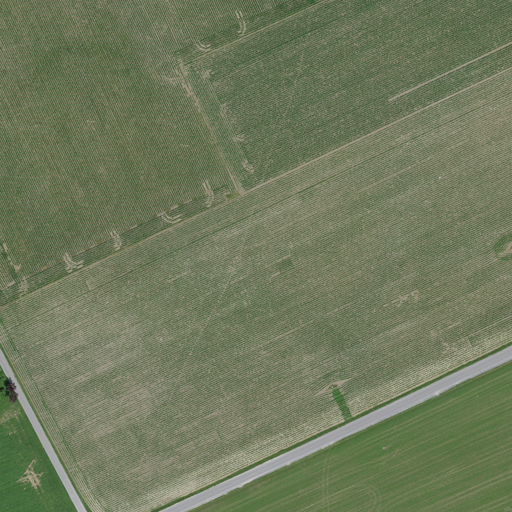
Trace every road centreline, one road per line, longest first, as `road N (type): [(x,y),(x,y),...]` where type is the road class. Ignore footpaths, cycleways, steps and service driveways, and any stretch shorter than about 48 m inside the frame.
road 1 (unclassified): [(511,349),(174,511)]
road 2 (track): [(0,359),(80,511)]
